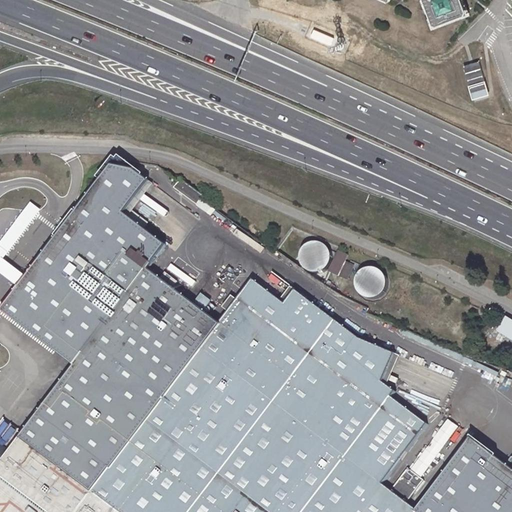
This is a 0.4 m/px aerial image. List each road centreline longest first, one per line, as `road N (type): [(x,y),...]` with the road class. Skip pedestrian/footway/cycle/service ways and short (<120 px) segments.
road 1 (motorway): [(0,1),(438,188)]
road 2 (unknown): [(511,406),(222,231)]
road 3 (motorway): [(159,95),(380,182),(438,188)]
road 4 (motorway): [(319,95),(87,0)]
road 5 (motorway): [(511,186),(319,95)]
road 6 (motorway): [(319,95),(281,62),(146,0)]
road 7 (motorway): [(0,37),(159,95)]
road 8 (motorway): [(0,80),(36,71),(159,95)]
